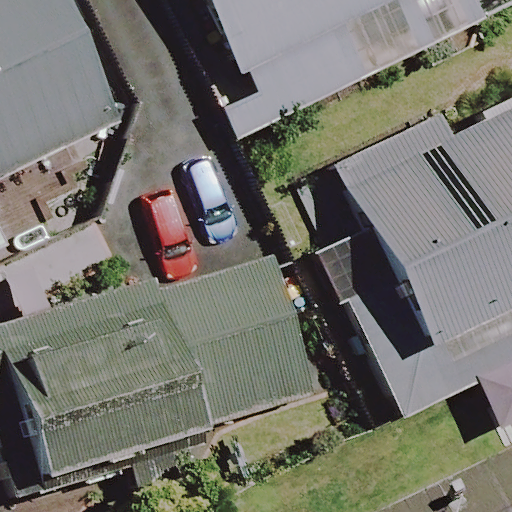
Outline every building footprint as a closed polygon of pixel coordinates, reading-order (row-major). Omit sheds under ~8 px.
[(30,0),(0,0),(0,179),(95,134),(30,0)] [(175,0),(242,139),(490,20),(480,0),(175,0)] [(320,311),(377,437),(511,376),(511,115),(506,102),(320,185),(367,290),(320,311)] [(0,332),(0,438),(15,496),(189,445),(187,439),(296,407),(259,265),(0,332)] [(511,511),(511,466),(416,511),(511,511)]
